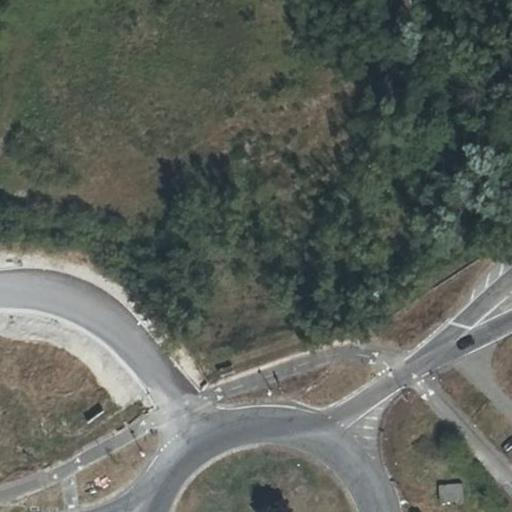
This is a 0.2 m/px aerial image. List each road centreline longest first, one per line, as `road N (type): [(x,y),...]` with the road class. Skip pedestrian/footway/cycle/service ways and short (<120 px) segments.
road 1 (unclassified): [(0,291),(73,296),(157,381),(198,443)]
road 2 (secondary): [(511,272),(404,372)]
road 3 (secondary): [(318,435),(257,424),(198,443)]
road 4 (secondary): [(511,315),(404,372)]
